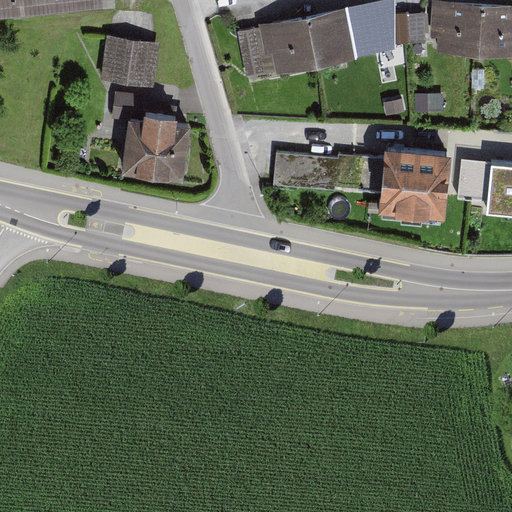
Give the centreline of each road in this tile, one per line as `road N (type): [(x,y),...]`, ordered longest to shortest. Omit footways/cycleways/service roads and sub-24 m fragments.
road 1 (secondary): [(511,290),(460,292),(237,253)]
road 2 (residential): [(184,0),(243,220),(237,253)]
road 3 (secondary): [(237,253),(0,199)]
